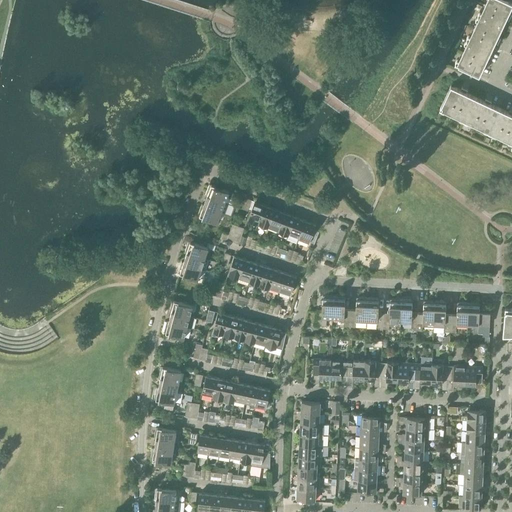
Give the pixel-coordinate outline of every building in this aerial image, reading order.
[(477,15),(502,27),(506,18),(508,19),(511,21),(511,20),(511,13),(509,12),(511,5),(511,2),(507,0),(487,0),(481,12),(479,11),(477,15)] [(498,36),(502,27),(477,15),(476,19),(478,20),(470,36),(468,36),(466,39),(491,51),(495,42),(497,43),(501,45),(504,38),(500,37),(498,36)] [(486,60),(491,51),(466,39),(464,43),(466,45),(459,60),(457,59),(455,64),(462,67),(461,70),(478,78),(484,66),(486,67),(489,69),(493,62),(489,61),(486,60)] [(464,121),(475,96),(466,92),(467,89),(468,90),(469,86),(463,83),(461,87),(462,87),(460,89),(451,85),(439,109),(444,111),(445,109),(461,116),(460,119),(464,121)] [(488,132),(499,107),(490,103),(491,101),(492,101),(493,97),(487,94),(485,98),(484,100),(475,96),(464,121),(468,122),(469,120),(485,128),(484,130),(488,132)] [(511,143),(511,142),(511,105),(509,109),(510,109),(508,112),(499,107),(488,132),(492,134),(493,132),(509,139),(508,141),(511,143)] [(205,194),(207,195),(207,194),(225,201),(229,203),(231,203),(232,199),(231,198),(233,192),(210,184),(205,194)] [(207,195),(204,204),(204,205),(221,211),(225,213),(229,203),(225,201),(207,194),(207,195)] [(252,200),(246,197),(242,208),(248,210),(252,200)] [(265,205),(255,201),(248,218),(258,222),(265,205)] [(204,205),(204,204),(202,203),(198,214),(199,215),(199,217),(205,219),(205,217),(217,222),(221,211),(204,205)] [(275,209),(265,205),(258,222),(269,226),(275,209)] [(285,212),(275,209),(269,226),(279,230),(285,212)] [(279,230),(289,234),(295,216),(285,212),(279,230)] [(305,220),(295,216),(289,234),(298,238),(305,220)] [(316,224),(305,220),(298,238),(309,242),(309,241),(315,243),(319,231),(314,229),(316,224)] [(228,237),(233,239),(238,226),(232,224),(228,237)] [(241,239),(242,235),(244,228),(238,226),(233,239),(240,241),(241,239)] [(185,252),(187,252),(205,258),(208,247),(188,241),(185,252)] [(187,252),(184,261),(183,262),(201,268),(205,269),(208,259),(205,258),(187,252)] [(231,255),(225,253),(222,263),(228,265),(231,255)] [(228,273),(239,277),(245,259),(234,256),(228,273)] [(239,277),(249,280),(255,262),(245,259),(239,277)] [(182,261),(178,272),(183,274),(198,279),(201,268),(183,262),(184,261),(182,261)] [(260,284),(266,266),(255,262),(249,280),(248,285),(251,286),(253,281),(260,284)] [(260,284),(270,287),(276,269),(266,266),(260,284)] [(275,288),(280,290),(281,288),(286,272),(276,269),(270,287),(275,288)] [(297,276),(286,272),(281,288),(280,290),(291,294),(293,288),(297,276)] [(214,277),(211,288),(209,294),(215,295),(219,281),(220,278),(214,277)] [(219,281),(215,295),(222,297),(223,290),(224,288),(225,283),(219,281)] [(323,295),(323,300),(322,310),(317,309),(316,325),(327,325),(327,316),(333,317),(334,296),(323,295)] [(344,326),(350,327),(351,308),(345,308),(346,296),(334,296),(333,317),(344,317),(344,326)] [(356,297),(356,302),(356,308),(351,308),(350,327),(355,327),(355,322),(367,323),(368,297),(356,297)] [(378,328),(383,328),(384,313),(379,312),(379,298),(368,297),(367,323),(378,323),(378,328)] [(169,311),(171,311),(172,311),(190,316),(191,311),(193,311),(195,310),(197,306),(173,299),(169,311)] [(390,299),(390,304),(389,313),(384,313),(383,328),(389,328),(389,325),(394,326),(394,320),(401,320),(402,299),(390,299)] [(411,330),(417,330),(417,314),(412,314),(413,300),(402,299),(401,320),(412,320),(411,330)] [(418,311),(417,314),(417,330),(422,330),(423,321),(434,322),(435,301),(424,300),(423,311),(418,311)] [(446,301),(435,301),(434,322),(445,322),(445,331),(451,332),(451,313),(446,313),(446,301)] [(451,313),(451,332),(456,332),(457,323),(468,323),(469,302),(457,302),(457,313),(451,313)] [(473,333),(483,333),(483,336),(489,336),(491,309),(483,309),(482,312),(480,312),(480,303),(469,302),(468,323),(474,324),(473,333)] [(511,308),(505,308),(503,335),(511,334),(511,308)] [(215,311),(209,309),(206,320),(212,322),(215,311)] [(172,311),(171,311),(169,321),(187,326),(190,316),(172,311)] [(223,333),(229,315),(218,312),(213,330),(223,333)] [(234,336),(239,318),(229,315),(223,333),(234,336)] [(245,339),(250,320),(239,318),(234,336),(245,339)] [(169,321),(167,320),(164,332),(167,333),(165,339),(174,341),(173,343),(176,343),(178,336),(184,337),(187,326),(169,321)] [(255,341),(260,323),(250,320),(245,339),(255,341)] [(266,344),(270,326),(260,323),(255,341),(266,344)] [(282,329),(270,326),(266,344),(277,347),(282,329)] [(197,343),(194,357),(200,358),(202,347),(203,344),(197,343)] [(208,348),(202,347),(200,358),(206,359),(207,353),(208,348)] [(319,377),(330,377),(331,358),(320,358),(320,359),(314,359),(313,373),(317,373),(316,377),(319,377)] [(342,374),(347,374),(348,360),(343,360),(343,359),(331,358),(330,377),(342,378),(342,374)] [(352,378),(364,379),(365,360),(353,359),(353,360),(348,360),(347,374),(353,375),(352,378)] [(376,376),(381,376),(382,362),(376,362),(376,361),(365,360),(364,379),(375,379),(376,376)] [(381,376),(386,376),(386,380),(398,381),(399,362),(387,361),(387,362),(382,362),(381,376)] [(410,362),(399,362),(398,381),(409,381),(409,377),(415,378),(415,364),(410,363),(410,362)] [(420,364),(415,364),(415,378),(420,378),(420,382),(431,382),(432,363),(421,363),(420,364)] [(443,364),(432,363),(431,382),(443,383),(443,379),(448,379),(449,365),(443,365),(443,364)] [(454,366),(449,365),(448,379),(453,380),(453,383),(465,384),(466,365),(454,365),(454,366)] [(477,366),(466,365),(465,384),(476,385),(476,381),(482,381),(483,367),(477,367),(477,366)] [(159,377),(161,377),(179,381),(181,370),(161,366),(159,377)] [(203,374),(197,373),(194,384),(201,386),(203,374)] [(213,396),(217,377),(206,375),(202,394),(213,396)] [(161,377),(158,387),(177,391),(179,381),(161,377)] [(227,380),(217,377),(213,396),(223,398),(227,380)] [(234,401),(238,382),(227,380),(223,398),(234,401)] [(248,384),(238,382),(234,401),(244,403),(246,394),(248,384)] [(255,405),(259,387),(248,384),(246,394),(244,403),(255,405)] [(177,392),(177,391),(158,387),(156,387),(154,398),(159,399),(165,401),(164,408),(173,409),(175,401),(181,402),(183,393),(177,392)] [(270,389),(259,387),(255,405),(266,408),(270,389)] [(301,412),(320,413),(320,401),(302,400),(301,412)] [(340,400),(332,400),(332,413),(340,413),(340,400)] [(187,401),(185,415),(192,416),(194,402),(187,401)] [(200,403),(194,402),(192,416),(198,417),(198,416),(199,411),(200,403)] [(467,420),(485,421),(486,410),(467,409),(467,416),(462,415),(462,419),(467,420)] [(319,424),(320,413),(301,412),(301,423),(319,424)] [(362,414),(361,426),(379,427),(382,427),(383,422),(380,422),(380,415),(362,414)] [(259,417),(253,416),(252,426),(264,428),(265,422),(259,421),(259,417)] [(407,422),(406,428),(425,429),(429,429),(429,418),(403,416),(403,421),(407,422)] [(467,420),(466,431),(485,432),(485,421),(467,420)] [(319,424),(301,423),(300,434),(323,435),(324,424),(319,424)] [(154,438),(156,438),(156,437),(175,441),(176,430),(156,426),(154,438)] [(360,436),(379,437),(379,427),(361,426),(360,436)] [(429,429),(425,429),(406,428),(406,434),(403,434),(403,438),(406,439),(424,439),(428,440),(429,429)] [(466,431),(466,441),(484,442),(485,432),(466,431)] [(197,433),(191,432),(189,443),(196,444),(197,433)] [(209,448),(211,435),(200,434),(197,452),(208,454),(209,448)] [(323,445),(323,435),(300,434),(300,444),(323,445)] [(222,437),(211,435),(209,448),(208,454),(219,456),(222,437)] [(378,448),(379,437),(360,436),(360,447),(378,448)] [(173,451),(173,452),(176,452),(177,445),(178,445),(179,441),(175,441),(156,437),(156,438),(154,448),(173,451)] [(230,457),(233,439),(222,437),(219,456),(230,457)] [(428,440),(424,439),(406,439),(403,438),(402,443),(405,443),(405,449),(424,450),(428,450),(428,440)] [(244,441),(233,439),(230,457),(241,459),(244,441)] [(251,461),(254,442),(244,441),(241,459),(251,461)] [(484,453),(484,442),(466,441),(462,441),(461,452),(484,453)] [(265,444),(254,442),(251,461),(251,465),(270,468),(270,453),(264,452),(265,444)] [(300,444),(299,455),(321,456),(322,456),(323,445),(300,444)] [(359,458),(378,459),(378,448),(360,447),(359,458)] [(173,452),(173,451),(154,448),(152,448),(150,459),(171,462),(173,452)] [(424,450),(405,449),(405,460),(423,461),(424,450)] [(461,452),(461,463),(483,464),(484,453),(461,452)] [(321,466),(321,456),(299,455),(299,466),(317,467),(317,466),(321,466)] [(378,459),(359,458),(355,457),(355,468),(377,470),(378,459)] [(423,461),(405,460),(402,460),(397,460),(397,464),(404,464),(404,471),(422,472),(427,472),(427,461),(423,461)] [(464,474),(483,475),(483,464),(461,463),(460,474),(464,474)] [(299,466),(298,477),(316,478),(316,477),(317,467),(299,466)] [(355,468),(354,479),(377,480),(377,470),(355,468)] [(422,472),(404,471),(404,477),(396,477),(396,481),(404,482),(422,483),(422,482),(426,483),(427,472),(422,472)] [(464,474),(464,485),(482,485),(483,475),(464,474)] [(316,488),(320,488),(320,477),(316,477),(316,478),(298,477),(297,488),(316,488)] [(376,492),(377,480),(354,479),(354,480),(358,480),(358,491),(376,492)] [(404,482),(396,481),(396,485),(403,486),(403,493),(421,494),(422,483),(404,482)] [(482,485),(464,485),(463,495),(482,496),(482,485)] [(156,498),(175,501),(180,501),(181,490),(176,490),(156,487),(154,499),(156,499),(156,498)] [(315,499),(316,488),(297,488),(297,498),(315,499)] [(198,511),(208,511),(209,511),(211,493),(200,492),(198,511)] [(209,511),(219,511),(222,495),(211,493),(209,511)] [(219,511),(230,511),(233,496),(222,495),(219,511)] [(481,508),(482,496),(463,495),(460,495),(459,507),(481,508)] [(230,511),(241,511),(242,509),(243,497),(233,496),(230,511)] [(241,511),(252,511),(254,498),(243,497),(242,509),(241,511)] [(156,499),(155,509),(174,511),(175,501),(156,498),(156,499)] [(263,511),(265,499),(254,498),(252,511),(263,511)]
